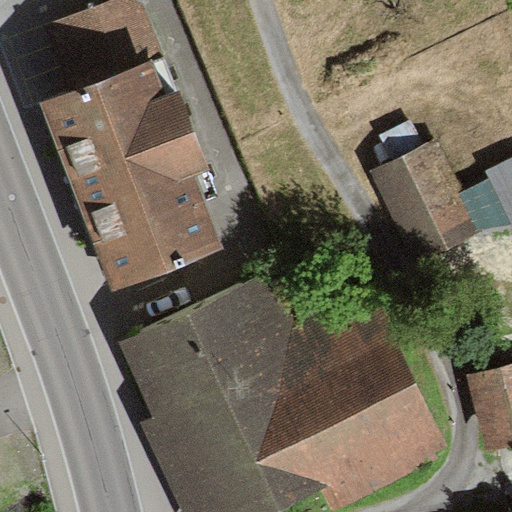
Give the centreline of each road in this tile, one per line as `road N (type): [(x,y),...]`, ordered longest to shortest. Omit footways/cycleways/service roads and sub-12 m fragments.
road 1 (residential): [(401,511),(446,481),(466,443),(462,398),(292,88),(260,0)]
road 2 (primary): [(0,182),(112,511)]
